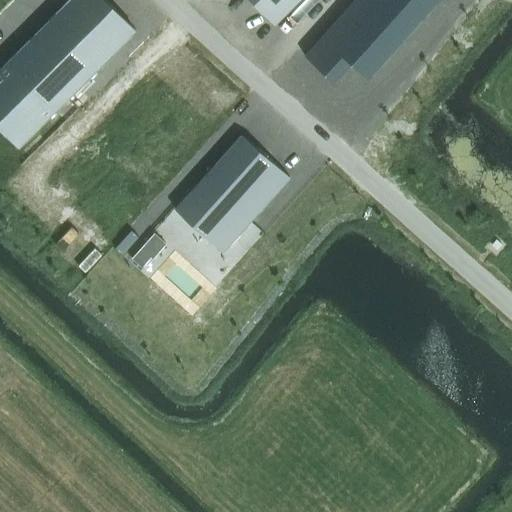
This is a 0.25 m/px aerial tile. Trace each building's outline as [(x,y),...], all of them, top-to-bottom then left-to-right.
[(105,0),(67,0),(0,67),(0,114),(7,121),(24,139),(135,29),(105,0)] [(250,0),(274,23),(297,0),(250,0)] [(353,0),(305,55),(332,79),(350,60),(368,76),(436,0),(353,0)] [(222,251),(290,177),(242,134),(174,208),(222,251)] [(143,268),(165,243),(154,233),(132,258),(143,268)]
